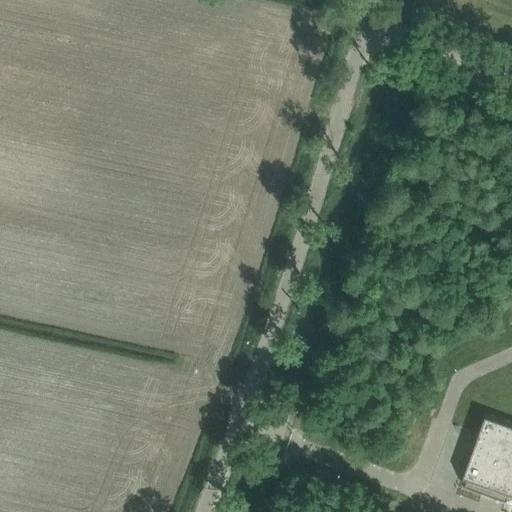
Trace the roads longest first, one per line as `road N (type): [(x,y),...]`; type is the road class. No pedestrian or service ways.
road 1 (unclassified): [(197,511),(355,41)]
road 2 (unclassified): [(511,97),(355,41)]
